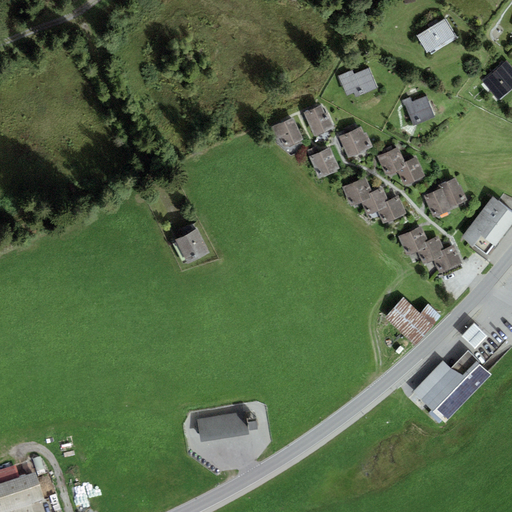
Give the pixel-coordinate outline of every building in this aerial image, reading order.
[(418,35),(428,52),(456,36),(446,19),(418,35)] [(511,67),(506,61),(483,81),(500,100),(511,89),(511,67)] [(353,70),(339,76),(347,95),(354,92),(356,97),(377,89),(368,68),(354,74),(353,70)] [(402,101),(413,126),(435,117),(426,96),(412,102),(410,98),(402,101)] [(321,106),(304,113),(314,137),(334,128),(327,112),(324,114),(321,106)] [(294,117),(271,127),(277,140),(281,138),(285,147),(303,139),(294,117)] [(361,127),(338,137),(348,158),(373,147),(367,132),(363,134),(361,127)] [(398,147),(378,156),(386,174),(398,169),(407,165),(398,147)] [(313,149),(307,152),(319,180),(340,171),(330,148),(315,155),(313,149)] [(417,159),(407,165),(398,169),(406,185),(425,175),(417,159)] [(366,177),(344,188),(351,204),(361,199),(373,194),(366,177)] [(457,177),(442,184),(443,188),(452,207),(468,200),(457,177)] [(443,188),(424,196),(433,218),(453,209),(452,207),(443,188)] [(373,194),(361,199),(368,214),(378,210),(390,204),(383,189),(373,194)] [(511,212),(498,201),(493,197),(463,236),(488,256),(511,224),(511,212)] [(399,200),(390,204),(378,210),(385,225),(407,215),(399,200)] [(421,227),(399,237),(407,254),(416,249),(428,243),(421,227)] [(197,229),(175,241),(187,263),(209,252),(197,229)] [(428,243),(416,249),(424,264),(433,259),(446,253),(438,238),(428,243)] [(455,249),(446,253),(433,259),(440,274),(462,264),(455,249)] [(423,313),(405,297),(387,318),(416,343),(441,315),(429,305),(423,313)] [(475,323),(462,336),(475,348),(488,335),(475,323)] [(444,361),(414,392),(445,422),(491,375),(488,372),(482,366),(479,364),(480,363),(468,351),(451,368),(444,361)] [(248,415),(202,422),(204,437),(205,441),(251,434),(248,415)] [(0,469),(0,483),(19,478),(15,465),(0,469)] [(0,483),(0,511),(33,511),(31,503),(44,499),(36,472),(19,478),(0,483)]
